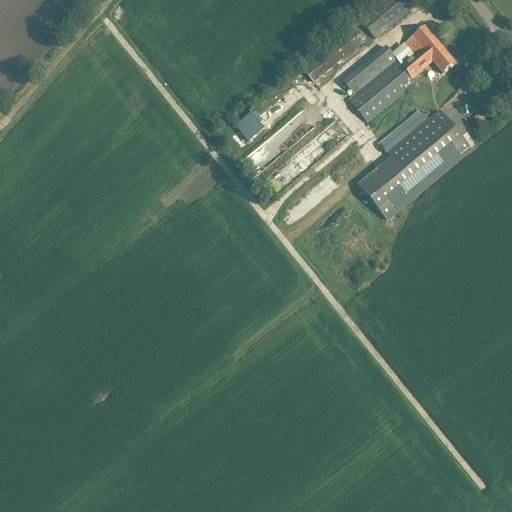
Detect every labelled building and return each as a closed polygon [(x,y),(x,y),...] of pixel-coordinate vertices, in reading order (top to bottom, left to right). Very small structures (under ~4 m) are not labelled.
[(386,0),(359,22),(375,41),(411,12),(401,0),(386,0)] [(414,59),(402,69),(411,80),(412,78),(432,62),(442,74),(454,64),(425,28),(403,46),(414,59)] [(303,71),(314,85),(353,52),(355,54),(364,47),(351,31),(303,71)] [(397,63),(354,99),(349,103),(367,125),(417,84),(412,78),(411,80),(402,69),(397,63)] [(249,142),(263,130),(259,126),(263,123),(253,110),(249,113),(251,116),(237,128),(249,142)] [(393,160),(359,189),(387,223),(473,152),(439,112),(388,154),(393,160)] [(299,171),(315,152),(320,146),(314,141),(292,165),(299,171)]
